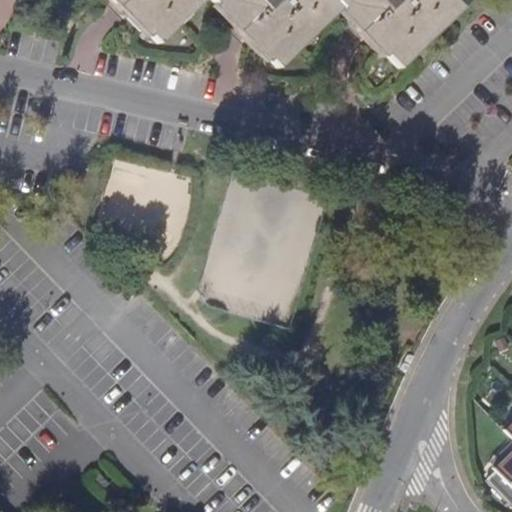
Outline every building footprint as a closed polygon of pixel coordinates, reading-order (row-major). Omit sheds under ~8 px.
[(127,14),(113,0),(108,0),(104,5),(120,21),(127,14)] [(200,0),(210,0),(233,23),(247,38),(276,68),(338,8),(355,25),(370,40),(397,68),(460,8),(452,0),(113,0),(127,14),(156,44),(200,0)] [(247,38),(233,23),(225,30),(240,46),(247,38)] [(370,40),(355,25),(348,32),(363,47),(370,40)] [(511,506),(511,452),(486,478),(511,506)]
